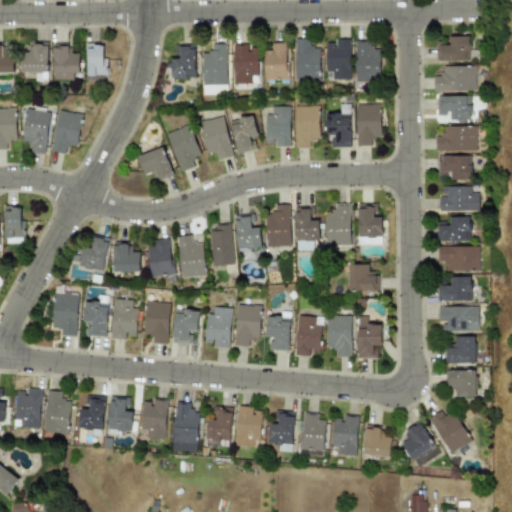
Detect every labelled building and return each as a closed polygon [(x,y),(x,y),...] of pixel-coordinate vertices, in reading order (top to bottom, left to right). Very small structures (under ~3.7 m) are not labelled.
[(469,36),(448,36),(448,45),(437,44),(437,60),(468,61),(469,36)] [(294,80),(319,81),(319,47),(308,47),(309,39),(294,39),(294,80)] [(349,39),(334,39),(334,43),(325,43),(325,72),(331,72),(331,79),(350,79),(349,39)] [(379,41),(354,42),(355,81),(379,80),(379,41)] [(263,50),(264,80),(287,79),(286,42),(270,43),(271,50),(263,50)] [(47,81),(47,44),(28,43),(28,52),(21,52),(20,73),(36,73),(36,80),(47,81)] [(52,79),(79,79),(79,53),(70,53),(70,44),(53,43),(52,79)] [(201,52),(202,94),(218,94),(218,85),(227,85),(226,43),(211,44),(211,52),(201,52)] [(0,72),(13,73),(14,56),(2,56),(2,44),(0,44),(0,72)] [(103,58),(102,44),(86,44),(87,75),(107,75),(106,58),(103,58)] [(232,84),(250,84),(250,75),(257,74),(256,47),(246,48),(246,44),(232,44),(232,84)] [(170,58),(171,79),(195,78),(194,45),(178,45),(178,58),(170,58)] [(433,91),(475,90),(475,65),(440,66),(440,76),(432,76),(433,91)] [(469,95),(436,96),(437,113),(450,113),(450,120),(469,119),(469,95)] [(355,146),(370,145),(370,138),(380,138),(379,104),(355,104),(355,146)] [(293,106),(294,148),(308,148),(308,140),(319,140),(318,105),(293,106)] [(289,146),(289,106),(270,106),(270,114),(264,114),(264,143),(273,143),(273,146),(289,146)] [(0,149),(6,149),(6,139),(16,139),(15,108),(0,108),(0,149)] [(21,142),(30,143),(29,152),(45,153),(49,111),(24,109),(21,142)] [(82,115),(57,110),(49,151),(64,154),(65,145),(75,147),(82,115)] [(325,114),(325,134),(332,134),(332,147),(349,147),(349,114),(325,114)] [(256,148),(254,137),(256,136),(251,115),(228,121),(236,153),(256,148)] [(206,154),(216,151),(218,159),(232,155),(221,116),(197,122),(206,154)] [(165,132),(179,172),(194,166),(191,157),(199,154),(189,125),(165,132)] [(442,126),(442,135),(435,134),(435,150),(475,151),(475,126),(442,126)] [(154,171),(157,179),(171,175),(161,147),(137,156),(143,175),(154,171)] [(470,156),(439,155),(438,178),(469,178),(470,156)] [(470,186),(439,186),(440,211),(478,211),(478,192),(470,192),(470,186)] [(350,244),(349,203),(334,204),(334,209),(324,209),(325,245),(350,244)] [(380,244),(381,217),(375,217),(375,203),(357,203),(356,244),(380,244)] [(264,213),(265,246),(290,246),(289,204),(274,204),(274,212),(264,213)] [(4,237),(22,236),(22,207),(4,207),(4,237)] [(313,207),(293,208),(294,241),(318,240),(318,219),(314,219),(313,207)] [(254,214),(234,215),(235,249),(260,248),(259,225),(255,225),(254,214)] [(437,241),(470,241),(469,217),(449,217),(449,222),(437,223),(437,241)] [(231,265),(231,224),(215,224),(215,230),(209,230),(210,265),(231,265)] [(176,236),(181,278),(206,275),(201,242),(191,244),(190,234),(176,236)] [(81,247),(78,267),(102,270),(108,237),(92,235),(90,248),(81,247)] [(154,239),(154,246),(148,246),(148,276),(171,275),(170,239),(154,239)] [(112,272),(139,272),(139,252),(130,252),(130,244),(112,244),(112,272)] [(478,246),(438,246),(438,262),(445,262),(445,270),(478,270),(478,246)] [(347,290),(377,290),(377,273),(368,272),(368,264),(348,264),(347,290)] [(439,285),(438,301),(470,301),(470,277),(449,276),(449,285),(439,285)] [(77,294),(52,293),(51,326),(58,327),(58,335),(75,335),(77,294)] [(126,339),(126,335),(135,336),(136,308),(131,308),(131,300),(112,299),(111,338),(126,339)] [(88,335),(106,336),(107,303),(83,302),(83,321),(89,322),(88,335)] [(151,343),(167,343),(168,302),(144,302),(143,334),(152,334),(151,343)] [(233,345),(248,346),(248,338),(259,338),(259,305),(234,305),(233,345)] [(438,307),(439,322),(441,322),(441,331),(477,331),(477,306),(438,307)] [(205,314),(204,342),(213,342),(213,347),(228,348),(230,308),(212,307),(212,314),(205,314)] [(195,344),(196,310),(173,309),(172,343),(195,344)] [(288,350),(289,312),(281,312),(281,316),(265,315),(265,336),(272,336),(272,349),(288,350)] [(319,353),(321,316),(296,315),(294,355),(308,355),(308,352),(319,353)] [(325,348),(335,348),(335,357),(350,356),(350,315),(325,315),(325,348)] [(380,324),(366,324),(366,316),(356,316),(356,358),(376,358),(376,347),(380,347),(380,324)] [(474,363),(475,337),(453,336),(453,345),(447,344),(446,362),(474,363)] [(454,396),(473,397),(474,370),(447,370),(446,389),(454,389),(454,396)] [(15,419),(20,419),(20,428),(39,428),(39,390),(15,389),(15,419)] [(69,401),(62,401),(62,391),(45,391),(44,432),(68,433),(69,401)] [(102,430),(104,396),(89,396),(88,409),(79,408),(78,429),(102,430)] [(127,397),(108,396),(108,430),(131,430),(132,411),(127,411),(127,397)] [(141,402),(140,430),(146,430),(145,438),(165,439),(166,399),(152,398),(152,402),(141,402)] [(196,452),(197,412),(190,412),(190,403),(173,402),(172,451),(196,452)] [(231,407),(213,406),(213,419),(206,419),(205,440),(229,440),(231,407)] [(252,446),(252,439),(259,440),(260,412),(250,411),(251,406),(236,406),(234,445),(252,446)] [(450,410),(444,415),(440,410),(426,419),(450,453),(470,440),(450,410)] [(268,423),(267,443),(278,444),(277,451),(291,451),(293,412),(277,411),(277,423),(268,423)] [(322,450),(324,420),(317,419),(317,413),(301,413),(299,449),(322,450)] [(355,455),(356,416),(342,415),(342,418),(331,418),(330,446),(336,446),(336,454),(355,455)] [(400,443),(412,461),(433,446),(417,423),(402,432),(407,438),(400,443)] [(389,456),(390,435),(379,435),(380,425),(363,425),(362,455),(389,456)] [(0,490),(6,495),(18,479),(0,465),(0,490)] [(408,511),(424,511),(424,495),(409,494),(408,511)] [(31,511),(31,503),(12,505),(12,511),(31,511)]
